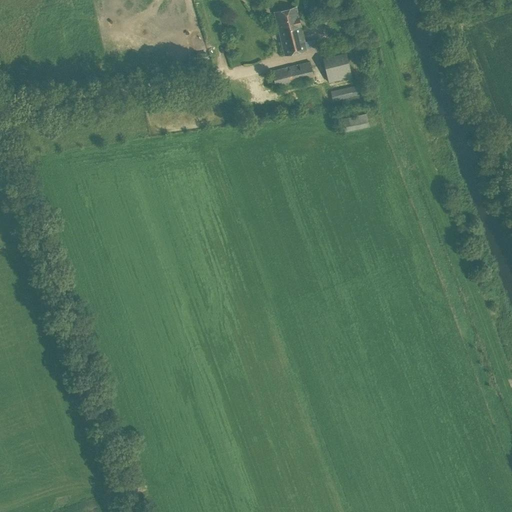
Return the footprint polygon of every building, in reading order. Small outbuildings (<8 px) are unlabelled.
[(315,39),(305,42),(296,6),(273,12),(284,55),(307,50),(306,49),(316,47),(315,39)] [(198,64),(209,62),(207,52),(196,53),(198,64)] [(325,75),(347,72),(344,54),(322,57),(325,75)] [(276,88),(301,82),(314,79),(310,61),(272,70),(276,88)] [(356,85),(330,91),(332,101),(358,96),(356,85)] [(366,114),(339,119),(341,132),(369,127),(366,114)]
